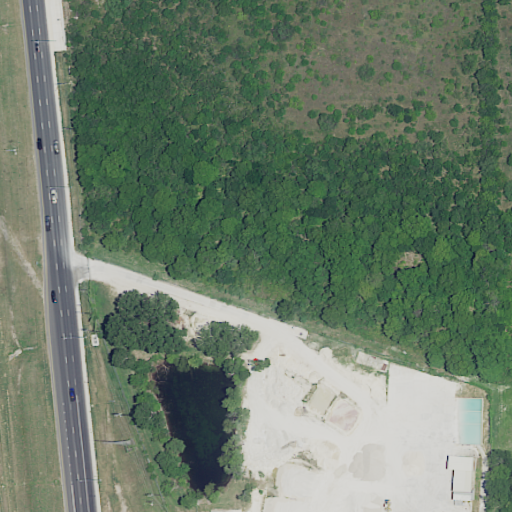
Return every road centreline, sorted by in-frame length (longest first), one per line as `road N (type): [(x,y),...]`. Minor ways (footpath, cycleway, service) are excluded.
road 1 (trunk): [(59,270),(31,0)]
road 2 (trunk): [(72,400),(59,270)]
